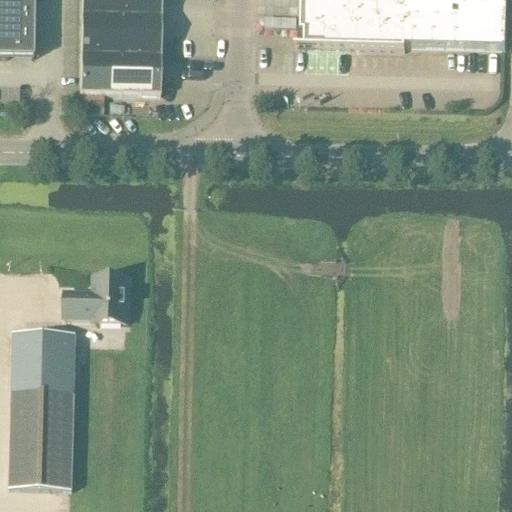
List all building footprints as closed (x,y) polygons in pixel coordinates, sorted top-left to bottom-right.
[(33,0),(0,0),(0,61),(32,62),(33,0)] [(160,0),(80,0),(80,19),(161,20),(160,0)] [(505,54),(506,0),(305,0),(305,8),(301,8),(300,37),(304,37),(304,52),(405,55),(405,52),(505,54)] [(161,20),(80,19),(80,58),(160,60),(161,20)] [(159,100),(160,60),(80,58),(79,97),(79,99),(159,100)] [(64,297),(64,322),(92,323),(92,327),(126,328),(128,282),(94,281),(93,300),(84,300),(84,297),(64,297)] [(76,340),(13,338),(9,494),(72,495),(76,340)]
